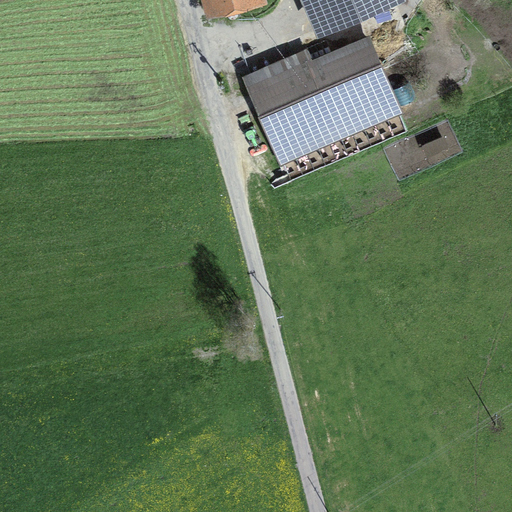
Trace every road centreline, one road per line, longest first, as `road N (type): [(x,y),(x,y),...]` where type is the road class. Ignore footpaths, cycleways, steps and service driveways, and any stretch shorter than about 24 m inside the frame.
road 1 (unclassified): [(189,0),(318,511)]
road 2 (track): [(409,0),(320,42),(285,34),(203,60)]
